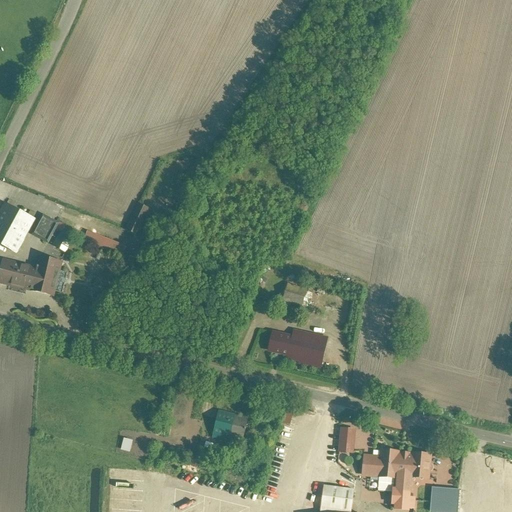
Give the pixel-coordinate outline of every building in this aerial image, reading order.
[(35,220),(4,203),(0,210),(0,247),(16,256),(35,220)] [(139,238),(152,211),(137,203),(123,230),(139,238)] [(59,224),(42,214),(30,235),(47,245),(59,224)] [(128,246),(86,231),(83,241),(125,256),(128,246)] [(74,239),(60,232),(53,247),(67,254),(74,239)] [(35,267),(2,259),(0,269),(0,284),(53,297),(62,262),(37,256),(35,267)] [(307,291),(287,284),(281,302),(301,309),(307,291)] [(328,338),(293,330),(292,337),(272,332),(268,353),(288,357),(287,360),(298,363),(298,365),(321,370),(328,338)] [(248,419),(218,411),(211,440),(229,445),(230,440),(242,443),(248,419)] [(285,414),(282,423),(289,425),(291,416),(285,414)] [(356,430),(340,429),(338,454),(353,455),(356,430)] [(123,437),(120,449),(129,452),(132,440),(123,437)] [(433,454),(380,450),(379,457),(364,456),(362,477),(396,480),(395,489),(392,489),(390,506),(394,507),(394,511),(403,511),(409,511),(415,511),(416,497),(411,497),(412,481),(431,483),(433,454)] [(129,506),(129,484),(112,484),(112,506),(129,506)] [(351,511),(354,490),(323,487),(319,511),(351,511)] [(427,501),(456,504),(457,492),(429,488),(427,501)] [(174,511),(193,511),(189,501),(173,507),(174,511)]
